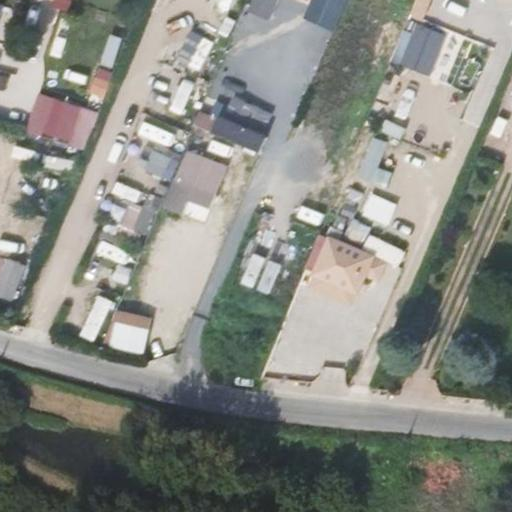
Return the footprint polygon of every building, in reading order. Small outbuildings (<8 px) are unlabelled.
[(253,0),(250,12),(274,18),(279,0),(253,0)] [(417,0),(395,61),(433,75),(450,31),(422,21),(429,0),(417,0)] [(202,67),(214,41),(194,31),(182,56),(202,67)] [(43,137),(85,149),(100,114),(55,100),(43,137)] [(218,120),(202,113),(197,124),(213,131),(218,120)] [(389,115),(385,127),(423,142),(428,130),(389,115)] [(377,178),(388,140),(375,137),(364,174),(377,178)] [(143,165),(169,176),(176,159),(151,148),(143,165)] [(216,195),(228,166),(189,150),(165,207),(184,214),(195,186),(216,195)] [(195,186),(184,214),(206,222),(216,195),(195,186)] [(112,224),(149,238),(159,211),(122,197),(112,224)] [(332,236),(316,274),(358,291),(365,275),(379,281),(388,259),(332,236)] [(247,281),(273,289),(282,262),(256,254),(247,281)] [(98,340),(115,301),(102,295),(85,334),(98,340)] [(150,329),(120,322),(114,347),(144,354),(150,329)]
